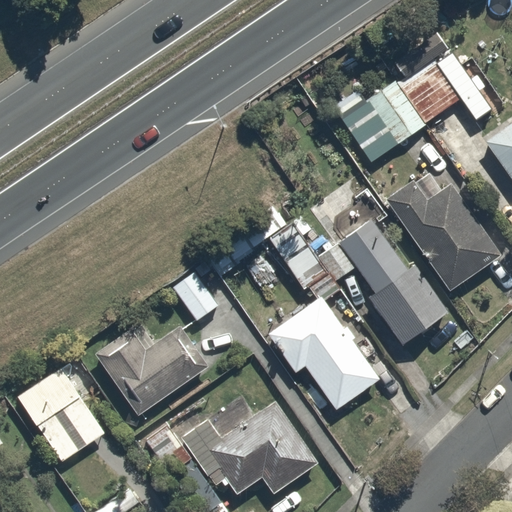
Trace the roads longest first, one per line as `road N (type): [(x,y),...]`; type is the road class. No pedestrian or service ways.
road 1 (trunk): [(329,0),(0,221)]
road 2 (trunk): [(0,128),(194,0)]
road 3 (residential): [(408,511),(511,406)]
